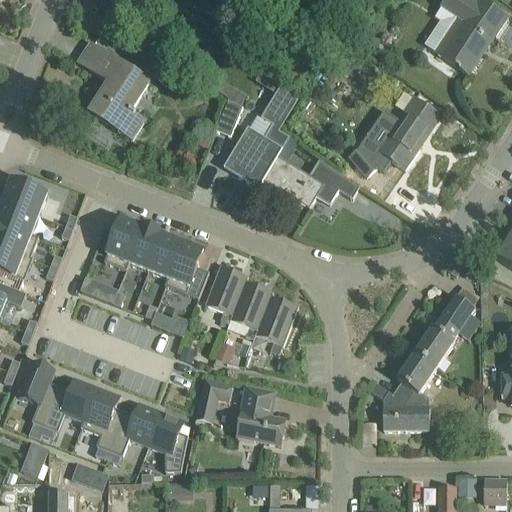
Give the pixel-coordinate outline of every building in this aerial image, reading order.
[(509,23),(492,12),(481,4),(478,8),(465,0),(449,0),(443,10),(466,26),(442,60),(457,70),(456,71),(460,73),(461,72),(469,78),(495,39),(497,41),(509,23)] [(124,37),(107,26),(100,37),(117,48),(124,37)] [(267,58),(287,71),(299,53),(279,40),(267,58)] [(149,85),(108,58),(91,47),(79,66),(110,86),(90,115),(103,124),(105,121),(120,130),(118,133),(133,143),(144,125),(134,118),(135,117),(130,113),(149,85)] [(215,80),(209,89),(229,102),(228,105),(229,105),(242,110),(246,99),(215,80)] [(249,132),(225,172),(259,193),(264,185),(279,160),(290,141),(289,140),(280,135),(298,105),(295,103),(301,93),(285,84),(262,122),(273,128),(265,141),(249,132)] [(363,152),(352,162),(369,182),(379,170),(385,174),(392,164),(406,174),(421,151),(418,150),(439,120),(441,122),(442,121),(405,96),(396,109),(405,116),(399,126),(386,117),(363,152)] [(243,111),(242,110),(229,105),(217,135),(232,140),(237,127),(242,114),(243,111)] [(279,160),(264,185),(310,212),(317,201),(330,208),(339,194),(353,203),(360,190),(320,165),(310,180),(287,166),(298,148),(297,148),(298,146),(299,144),(291,140),(290,141),(279,160)] [(11,184),(3,206),(35,218),(40,220),(48,199),(11,184)] [(3,206),(0,213),(0,228),(27,239),(32,240),(33,239),(40,220),(35,218),(3,206)] [(71,219),(66,230),(74,233),(78,222),(71,219)] [(122,223),(105,266),(127,275),(130,268),(129,268),(143,231),(122,223)] [(0,228),(0,251),(19,259),(31,263),(32,262),(39,241),(33,239),(32,240),(27,239),(0,228)] [(74,233),(66,230),(62,241),(69,244),(74,233)] [(143,231),(129,268),(130,268),(149,276),(163,239),(143,231)] [(163,239),(149,276),(168,283),(169,283),(183,247),(163,239)] [(511,240),(498,261),(511,270),(511,240)] [(168,283),(165,290),(199,303),(210,277),(198,272),(204,255),(183,247),(169,283),(168,283)] [(0,251),(0,274),(25,284),(34,262),(32,262),(31,263),(19,259),(0,251)] [(55,259),(51,270),(58,273),(63,262),(55,259)] [(58,273),(51,270),(46,281),(54,284),(58,273)] [(231,329),(232,325),(247,285),(249,281),(221,270),(214,289),(206,310),(224,316),(221,325),(231,329)] [(81,295),(90,298),(95,285),(86,282),(81,295)] [(256,343),(257,339),(272,301),(274,296),(247,285),(232,325),(250,332),(247,340),(256,343)] [(110,293),(106,304),(113,307),(118,296),(110,293)] [(118,296),(113,307),(121,310),(125,299),(118,296)] [(460,335),(476,312),(456,299),(434,331),(416,358),(437,372),(455,346),(453,345),(460,335)] [(275,346),(271,355),(280,358),(283,350),(284,350),(299,311),(272,301),(257,339),(275,346)] [(151,309),(146,320),(154,323),(158,312),(151,309)] [(174,319),(168,336),(183,342),(189,325),(174,319)] [(30,323),(26,335),(33,338),(38,326),(30,323)] [(33,338),(26,335),(21,346),(29,349),(33,338)] [(511,337),(511,360),(511,377),(503,377),(504,402),(511,401),(511,337)] [(227,366),(233,349),(221,344),(214,361),(227,366)] [(402,386),(394,398),(407,407),(407,411),(430,411),(429,402),(421,397),(437,372),(416,358),(398,384),(402,386)] [(13,363),(9,375),(17,378),(21,366),(13,363)] [(51,387),(56,375),(32,366),(19,401),(39,409),(32,426),(34,427),(45,431),(61,391),(51,387)] [(17,378),(9,375),(5,386),(12,389),(17,378)] [(76,383),(71,395),(61,391),(45,431),(57,435),(59,436),(65,419),(85,426),(98,392),(76,383)] [(197,424),(214,428),(219,405),(230,407),(234,390),(206,385),(197,424)] [(407,407),(394,398),(377,387),(371,395),(384,404),(384,434),(430,434),(430,411),(407,411),(407,407)] [(120,400),(98,392),(85,426),(104,434),(97,451),(99,452),(110,456),(125,416),(115,413),(120,400)] [(276,398),(256,394),(246,392),(237,441),(282,450),(287,424),(271,421),(276,398)] [(135,420),(125,416),(110,456),(121,460),(123,461),(130,444),(149,451),(162,417),(140,408),(135,420)] [(185,425),(162,417),(149,451),(165,457),(166,477),(182,476),(188,441),(180,437),(185,425)] [(374,446),(373,425),(359,426),(360,446),(374,446)] [(34,427),(32,434),(43,438),(45,431),(34,427)] [(45,431),(43,438),(54,443),(57,435),(45,431)] [(32,447),(27,462),(44,468),(49,455),(49,454),(32,447)] [(99,452),(96,459),(107,463),(110,456),(99,452)] [(110,456),(107,463),(118,468),(121,460),(110,456)] [(154,479),(142,479),(142,487),(154,487),(154,479)] [(485,508),(506,509),(507,484),(486,484),(485,508)] [(455,511),(456,492),(439,491),(439,511),(455,511)] [(49,511),(69,511),(70,495),(49,495),(49,511)]
